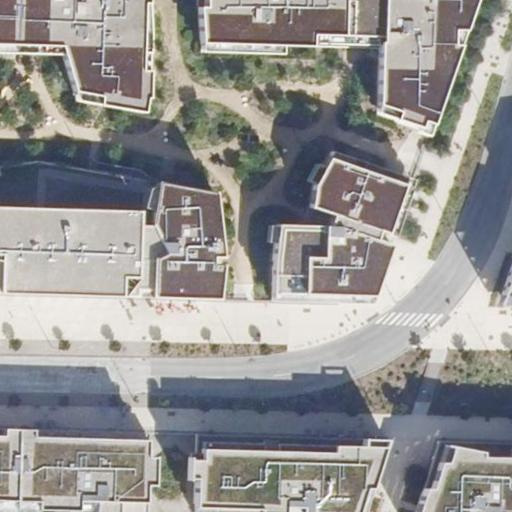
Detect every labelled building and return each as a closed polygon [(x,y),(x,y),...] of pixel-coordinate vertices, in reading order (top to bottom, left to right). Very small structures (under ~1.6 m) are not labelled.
[(0,0),(0,62),(53,64),(69,111),(150,128),(154,108),(151,35),(148,34),(148,0),(0,0)] [(186,0),(190,63),(281,65),(281,58),(295,59),(307,59),(308,54),(350,55),(367,56),(364,109),(373,113),(373,120),(386,127),(388,133),(411,141),(413,140),(425,144),(475,0),(186,0)] [(409,188),(329,158),(304,193),(314,205),(304,208),(305,216),(326,227),(320,233),(271,231),(270,301),(369,304),(409,188)] [(0,296),(122,299),(122,298),(137,298),(137,291),(151,291),(151,300),(219,301),(223,266),(214,266),(214,259),(223,259),(215,194),(158,183),(151,226),(139,226),(139,213),(0,210),(0,296)] [(511,237),(490,308),(511,308),(511,237)] [(143,511),(145,434),(0,429),(0,508),(94,511),(93,511),(143,511)] [(363,511),(385,441),(195,435),(192,511),(363,511)] [(511,511),(511,444),(437,443),(415,511),(511,511)]
